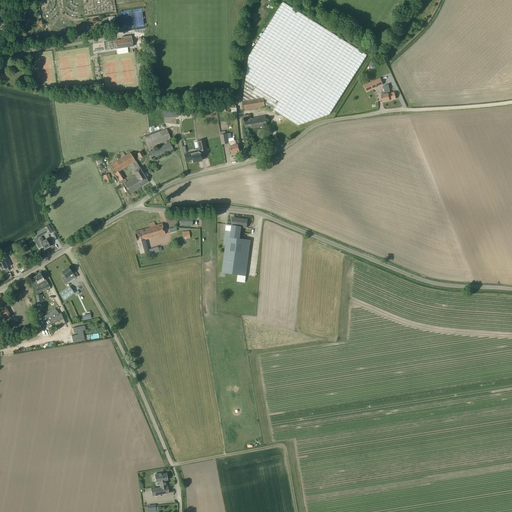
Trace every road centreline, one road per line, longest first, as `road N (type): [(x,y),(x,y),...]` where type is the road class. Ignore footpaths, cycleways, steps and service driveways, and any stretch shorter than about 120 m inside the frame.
road 1 (unclassified): [(133,208),(258,214),(440,284),(511,289)]
road 2 (unclassified): [(133,208),(181,179),(264,157),(316,124),(409,110)]
road 3 (unclassified): [(179,498),(134,377),(65,248)]
road 4 (track): [(295,511),(282,446),(171,464)]
